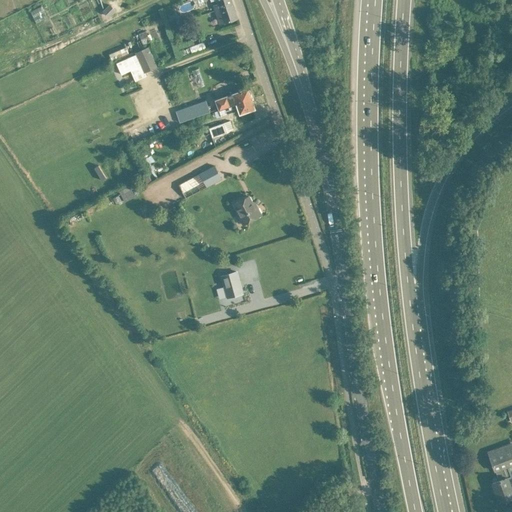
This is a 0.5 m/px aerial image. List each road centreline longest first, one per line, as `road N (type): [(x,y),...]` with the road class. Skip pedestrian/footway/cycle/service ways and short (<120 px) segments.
road 1 (trunk): [(373,3),(373,240),(414,511)]
road 2 (tertiary): [(382,511),(356,385),(328,162),(286,45)]
road 3 (unclassified): [(351,419),(324,258),(238,0)]
road 4 (trunk): [(411,314),(399,174),(403,0)]
road 5 (trunk): [(411,314),(437,191),(469,140),(511,103)]
road 6 (trunk): [(444,511),(411,314)]
